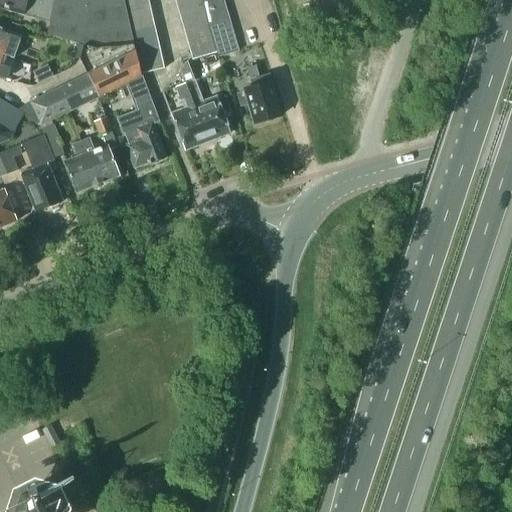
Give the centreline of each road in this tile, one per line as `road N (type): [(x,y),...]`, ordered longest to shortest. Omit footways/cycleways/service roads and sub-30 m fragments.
road 1 (trunk): [(511,15),(348,511)]
road 2 (trunk): [(392,511),(511,148)]
road 3 (residential): [(0,308),(217,215),(244,215),(292,237)]
road 4 (trunk): [(292,237),(273,387),(240,511)]
road 5 (primary): [(292,237),(318,197),(346,179),(511,134)]
road 6 (track): [(255,0),(324,193)]
road 7 (track): [(417,0),(376,129),(381,168)]
